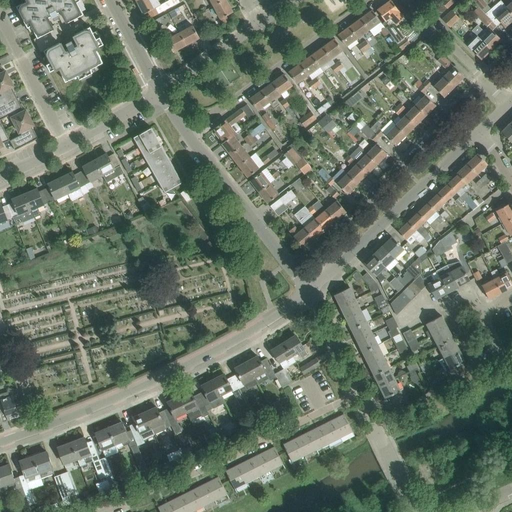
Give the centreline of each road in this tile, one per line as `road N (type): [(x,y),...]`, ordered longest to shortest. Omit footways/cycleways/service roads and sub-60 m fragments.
road 1 (unclassified): [(0,442),(141,390),(308,295)]
road 2 (unclassified): [(100,511),(359,392)]
road 3 (residential): [(487,83),(317,247),(332,268)]
road 4 (residential): [(187,132),(369,0)]
road 5 (residential): [(332,268),(489,126)]
road 6 (residential): [(308,295),(187,132)]
road 7 (residential): [(443,305),(477,372),(504,358),(481,313)]
road 8 (residential): [(67,145),(0,13)]
road 9 (unclassified): [(417,511),(359,392)]
road 10 (residential): [(159,93),(258,23)]
